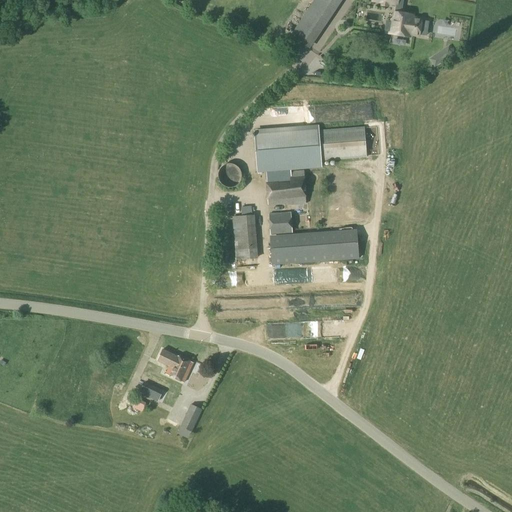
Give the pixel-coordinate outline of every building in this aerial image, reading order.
[(314,0),(313,1),(332,14),(341,0),(314,0)] [(371,0),(371,3),(395,7),(394,14),(401,15),(403,0),(401,0),(371,0)] [(412,19),(412,16),(401,15),(394,14),(393,22),(391,22),(391,23),(385,22),(384,31),(390,32),(389,34),(409,37),(410,35),(420,36),(422,20),(412,19)] [(309,49),(321,31),(302,18),(290,36),(309,49)] [(435,55),(428,59),(434,67),(440,63),(435,55)] [(320,167),(320,160),(366,157),(364,129),(318,132),(318,129),(254,133),(257,171),(266,170),(274,170),(277,170),(277,177),(290,176),(289,169),(320,167)] [(229,188),(231,188),(233,188),(234,187),(236,186),(238,184),(239,183),(240,181),(241,179),(241,177),(241,175),(240,173),(240,171),(239,169),(237,168),(236,166),(234,165),(232,165),(230,164),(228,164),(226,165),(224,165),(223,166),(221,167),(220,169),(219,170),(218,172),(217,174),(217,176),(217,178),(218,180),(219,182),(220,184),(221,185),(223,186),(225,187),(227,188),(229,188)] [(274,177),(274,170),(266,170),(268,205),(286,204),(287,206),(306,204),(303,171),(290,172),(290,176),(274,177)] [(251,215),(250,207),(240,208),(241,216),(231,217),(235,261),(257,259),(254,215),(251,215)] [(269,235),(292,234),(290,213),(267,215),(269,235)] [(230,311),(243,310),(242,299),(229,300),(230,311)] [(177,358),(162,351),(157,362),(169,367),(166,375),(183,383),(192,364),(177,357),(177,358)] [(93,385),(106,386),(107,373),(94,373),(93,385)] [(144,382),(138,393),(153,400),(158,389),(144,382)] [(136,399),(132,408),(142,412),(146,403),(136,399)] [(191,432),(202,410),(190,404),(179,427),(191,432)]
